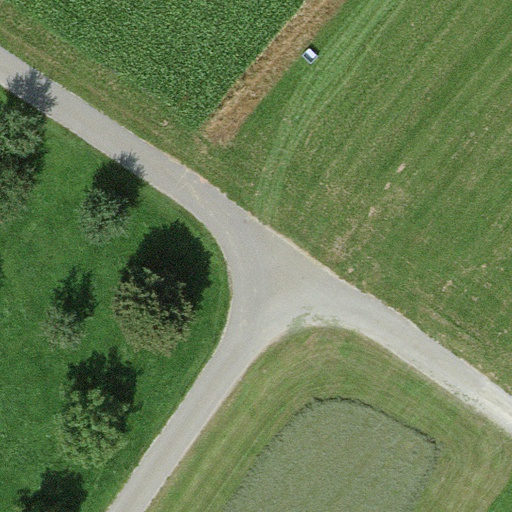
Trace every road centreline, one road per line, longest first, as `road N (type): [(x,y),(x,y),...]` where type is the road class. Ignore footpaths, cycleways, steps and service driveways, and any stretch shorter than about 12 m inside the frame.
road 1 (track): [(511,415),(0,71)]
road 2 (track): [(133,511),(294,270)]
